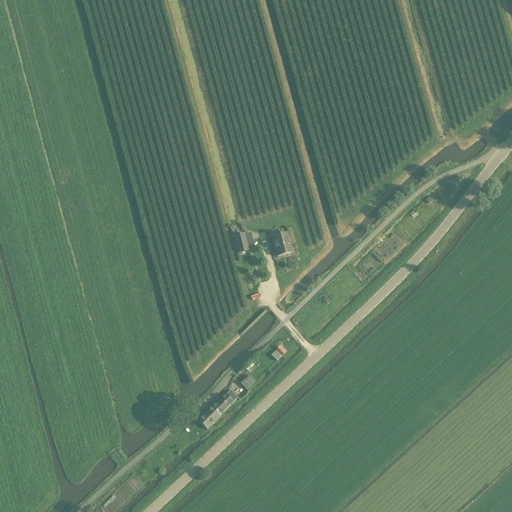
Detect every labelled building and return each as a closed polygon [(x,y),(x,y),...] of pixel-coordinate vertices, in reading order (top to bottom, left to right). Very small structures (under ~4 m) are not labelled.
[(243,234),(234,237),(238,254),(248,251),(246,243),(244,235),(243,234)] [(250,234),(244,235),(246,243),(252,241),(250,234)] [(277,257),(292,253),(287,234),(272,238),(277,257)] [(276,351),(282,357),(286,353),(280,347),(276,351)] [(276,362),(281,357),(276,352),(271,356),(276,362)] [(250,377),(241,384),(246,390),(255,382),(250,377)] [(230,391),(198,422),(206,431),(220,417),(219,416),(237,398),(230,391)]
